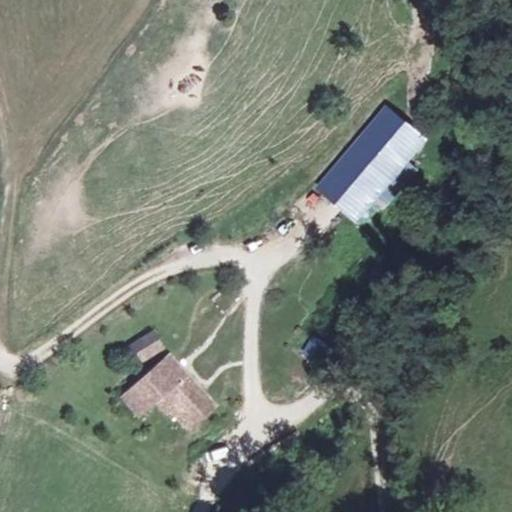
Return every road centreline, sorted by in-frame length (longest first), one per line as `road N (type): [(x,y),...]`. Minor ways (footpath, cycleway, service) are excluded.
road 1 (track): [(0,360),(16,366),(164,270),(225,256),(265,262)]
road 2 (track): [(259,428),(249,312),(257,275),(306,229)]
road 3 (track): [(341,379),(304,409),(259,428),(199,511)]
road 4 (track): [(341,379),(375,413),(389,511)]
